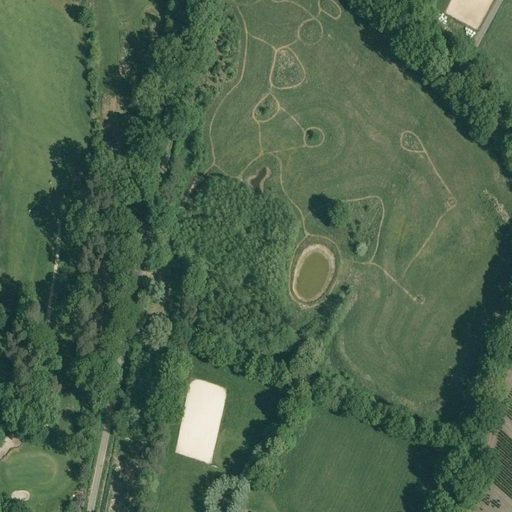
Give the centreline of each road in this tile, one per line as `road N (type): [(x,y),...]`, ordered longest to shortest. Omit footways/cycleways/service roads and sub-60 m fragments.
road 1 (unclassified): [(89,511),(192,0)]
road 2 (unclassified): [(511,130),(384,0)]
